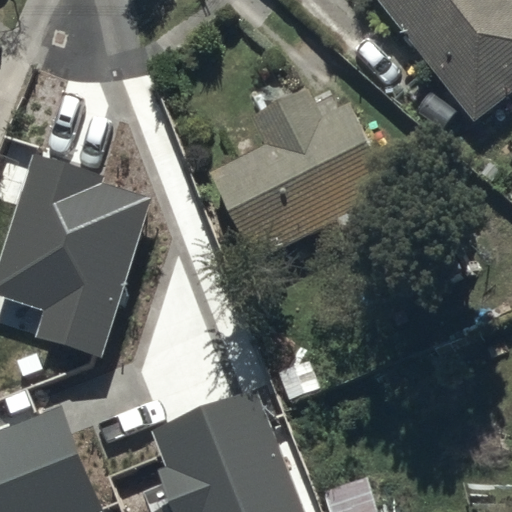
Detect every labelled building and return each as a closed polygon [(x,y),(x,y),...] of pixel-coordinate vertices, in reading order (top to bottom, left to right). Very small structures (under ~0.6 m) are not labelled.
[(511,0),(373,0),(483,133),(511,108),(511,0)] [(217,183),(261,272),(341,231),(349,247),(369,236),(361,219),(398,201),(381,168),(387,166),(384,160),(379,163),(355,117),(347,121),(338,104),(320,113),(311,96),(253,126),(269,157),(217,183)] [(130,193),(0,257),(0,305),(34,375),(204,292),(163,209),(143,218),(130,193)] [(288,447),(234,467),(246,499),(300,479),(288,447)] [(195,511),(189,498),(157,511),(195,511)]
